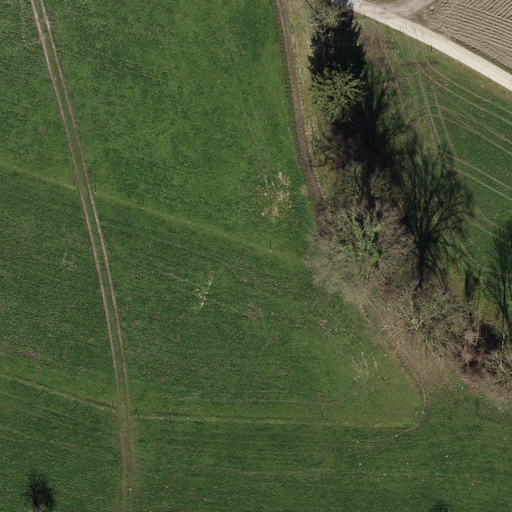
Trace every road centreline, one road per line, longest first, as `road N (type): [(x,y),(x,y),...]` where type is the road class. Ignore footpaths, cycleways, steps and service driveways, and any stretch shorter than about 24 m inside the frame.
road 1 (track): [(44,0),(108,272),(125,385),(126,511)]
road 2 (track): [(388,17),(511,88)]
